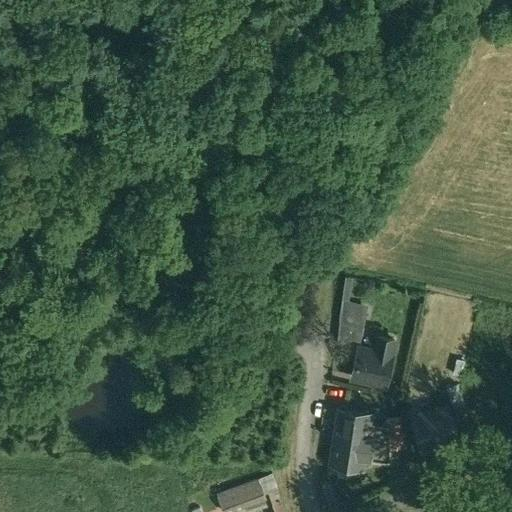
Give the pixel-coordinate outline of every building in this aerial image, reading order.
[(366,336),(370,300),(347,297),(343,333),(366,336)] [(375,348),(359,345),(352,374),(385,381),(394,338),(378,335),(375,348)] [(511,374),(476,388),(489,418),(511,407),(511,374)] [(450,400),(411,412),(422,449),(461,438),(450,400)] [(372,408),(334,403),(327,461),(364,466),(372,408)] [(401,415),(386,417),(389,444),(403,443),(401,415)] [(259,476),(217,491),(225,511),(266,496),(263,487),(259,476)] [(278,511),(291,511),(286,495),(274,500),(278,511)]
